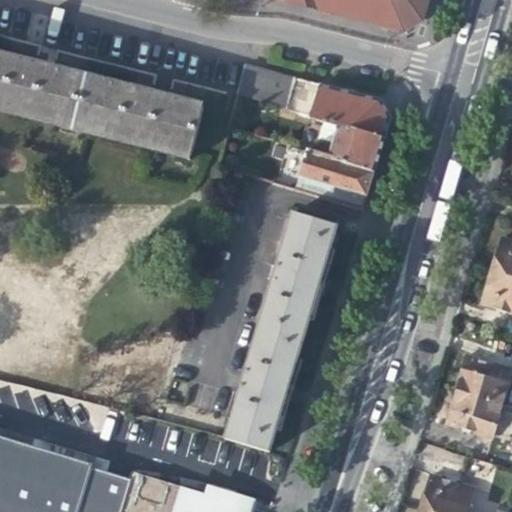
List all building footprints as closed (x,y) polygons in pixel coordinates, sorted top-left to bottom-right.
[(279,0),(297,4),(399,31),(419,21),(425,0),(279,0)] [(0,103),(61,120),(59,127),(73,131),(87,78),(29,63),(0,55),(0,103)] [(251,102),(278,110),(287,77),(244,66),(236,98),(251,102)] [(278,110),(285,112),(295,80),(287,77),(278,110)] [(176,149),(174,156),(189,160),(203,108),(147,93),(87,78),(73,131),(88,135),(90,127),(176,149)] [(323,123),(382,141),(387,126),(389,120),(384,110),(379,101),(295,80),(285,112),(323,123)] [(241,133),(251,102),(236,98),(227,128),(241,133)] [(0,112),(59,127),(61,120),(0,103),(0,112)] [(313,130),(306,152),(373,173),(379,154),(382,141),(323,123),(320,133),(313,130)] [(88,135),(174,156),(176,149),(90,127),(88,135)] [(369,186),(373,173),(306,152),(298,178),(365,198),(369,186)] [(292,215),(258,329),(303,342),(309,320),(304,318),(314,284),(322,255),(327,257),(336,228),(292,215)] [(496,254),(491,272),(511,278),(511,243),(500,240),(496,254)] [(511,278),(491,272),(486,288),(481,304),(511,313),(511,278)] [(296,363),(303,342),(258,329),(225,439),(270,454),(278,425),(272,424),(283,387),(291,362),(296,363)] [(460,373),(455,391),(499,403),(509,371),(464,358),(460,373)] [(490,437),(499,403),(455,391),(450,407),(445,424),(490,437)] [(120,511),(133,470),(0,432),(0,511),(96,511),(97,509),(120,511)] [(250,511),(252,509),(133,470),(120,511),(119,511),(250,511)] [(424,493),(419,509),(428,511),(467,511),(474,489),(430,475),(424,493)]
